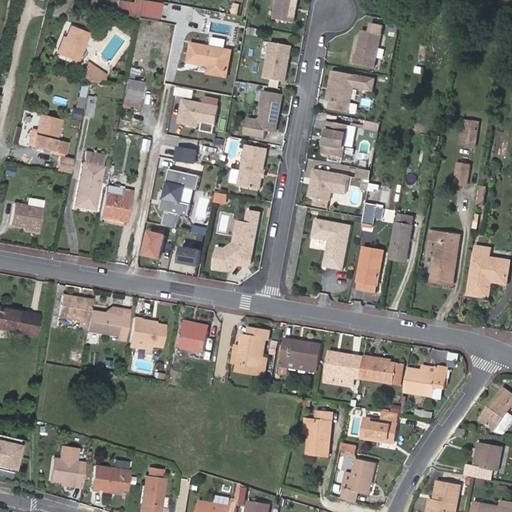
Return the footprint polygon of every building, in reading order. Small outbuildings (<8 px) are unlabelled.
[(139,14),(141,0),(133,0),(133,1),(127,0),(117,0),(116,11),(139,15),(139,14)] [(162,2),(150,0),(141,0),(139,14),(159,18),(162,2)] [(277,0),(274,19),(294,23),(298,0),(277,0)] [(61,55),(79,62),(91,33),(72,26),(68,39),(67,41),(62,54),(61,55)] [(382,34),(363,31),(358,56),(357,55),(355,65),(376,69),(382,34)] [(62,54),(67,41),(68,39),(63,37),(57,52),(62,54)] [(272,42),(265,78),(286,82),(293,46),(272,42)] [(227,78),(232,52),(192,44),(189,63),(210,67),(208,74),(227,78)] [(90,78),(93,64),(87,60),(84,68),(83,77),(90,78)] [(104,79),(105,73),(93,64),(90,78),(99,79),(99,78),(104,79)] [(356,75),(334,71),(328,101),(331,102),(330,109),(349,112),(355,83),(356,75)] [(375,78),(356,75),(355,83),(360,84),(359,87),(373,89),(375,78)] [(125,98),(140,101),(143,83),(129,80),(125,98)] [(88,83),(82,82),(79,97),(78,97),(76,107),(83,108),(88,83)] [(284,95),(265,91),(258,129),(277,132),(284,95)] [(91,116),(94,102),(86,100),(83,115),(91,116)] [(184,101),(180,124),(199,127),(199,123),(200,120),(204,121),(203,124),(216,126),(219,107),(184,101)] [(69,114),(77,119),(81,112),(72,107),(69,114)] [(32,116),(24,114),(22,124),(30,126),(32,116)] [(41,114),(37,130),(33,146),(64,154),(67,143),(56,140),(61,119),(41,114)] [(349,125),(327,121),(325,130),(328,130),(325,145),(324,154),(343,157),(345,145),(349,125)] [(479,124),(465,121),(461,145),(475,147),(479,124)] [(358,127),(349,125),(345,145),(354,147),(358,127)] [(21,128),(17,127),(12,143),(17,144),(21,128)] [(33,146),(37,130),(32,129),(28,145),(33,146)] [(148,152),(150,141),(142,139),(139,150),(148,152)] [(269,149),(247,145),(240,185),(261,189),(269,149)] [(171,197),(198,201),(203,174),(186,171),(188,161),(198,163),(200,156),(179,152),(171,197)] [(104,156),(85,153),(75,205),(94,209),(104,156)] [(58,171),(71,174),(74,159),(61,157),(58,171)] [(455,185),(467,186),(470,166),(458,164),(455,185)] [(355,168),(354,177),(361,178),(359,189),(367,190),(370,170),(355,168)] [(350,176),(315,170),(311,197),(331,201),(333,191),(347,194),(350,176)] [(423,173),(408,170),(405,189),(420,191),(423,173)] [(377,191),(378,184),(369,183),(368,190),(377,191)] [(488,187),(480,186),(477,205),(484,207),(488,187)] [(102,216),(127,222),(133,191),(107,187),(102,216)] [(388,202),(390,188),(382,187),(380,202),(388,202)] [(227,195),(218,194),(217,202),(226,203),(227,195)] [(378,205),(367,203),(363,224),(374,227),(378,205)] [(25,227),(39,229),(43,209),(14,204),(10,224),(25,227)] [(219,245),(215,269),(231,271),(240,266),(249,267),(252,265),(262,211),(250,209),(248,221),(245,220),(243,226),(237,230),(236,241),(226,247),(219,245)] [(391,260),(407,263),(413,226),(412,226),(413,218),(399,215),(391,260)] [(192,229),(206,231),(208,221),(194,218),(192,229)] [(353,225),(317,218),(313,237),(330,241),(325,266),(345,270),(353,225)] [(434,278),(454,281),(461,237),(432,233),(429,256),(437,258),(434,278)] [(470,295),(490,297),(492,281),(508,284),(511,262),(490,259),(492,250),(476,247),(470,295)] [(200,268),(203,251),(183,248),(180,264),(200,268)] [(359,283),(378,286),(384,252),(365,248),(359,283)] [(377,294),(378,286),(359,283),(358,291),(377,294)] [(90,310),(92,300),(62,295),(59,316),(88,321),(90,310)] [(0,327),(33,334),(37,315),(0,307),(0,327)] [(88,321),(87,330),(118,335),(117,338),(125,339),(129,313),(122,312),(121,316),(90,310),(88,321)] [(166,325),(133,320),(129,346),(150,349),(150,344),(162,346),(166,325)] [(184,326),(210,331),(210,328),(185,322),(184,326)] [(204,359),(210,331),(184,326),(178,354),(204,359)] [(271,330),(249,327),(247,334),(243,334),(241,347),(238,363),(237,371),(260,375),(266,338),(270,339),(271,330)] [(319,367),(323,345),(285,339),(282,361),(283,361),(282,366),(317,371),(318,367),(319,367)] [(73,349),(71,360),(79,361),(81,351),(73,349)] [(362,372),(365,358),(352,356),(352,361),(337,358),(337,353),(330,352),(329,359),(327,366),(325,381),(355,386),(357,371),(362,372)] [(398,363),(365,358),(362,372),(361,379),(394,384),(398,363)] [(406,364),(398,363),(394,384),(402,385),(406,364)] [(409,369),(405,392),(434,397),(436,386),(447,388),(450,369),(440,367),(440,369),(424,366),(423,371),(409,369)] [(493,410),(484,422),(496,431),(511,408),(511,394),(505,389),(490,408),(493,410)] [(482,420),(484,422),(493,410),(490,408),(482,420)] [(416,417),(432,419),(433,412),(417,409),(416,417)] [(400,414),(383,411),(382,421),(366,418),(363,438),(395,444),(400,414)] [(334,413),(318,412),(317,421),(311,420),(310,435),(308,455),(330,457),(334,413)] [(467,430),(459,428),(458,437),(466,439),(467,430)] [(19,438),(0,433),(0,467),(11,471),(19,438)] [(474,464),(478,465),(483,443),(479,442),(474,464)] [(342,443),(341,450),(350,452),(356,453),(357,446),(342,443)] [(483,443),(478,465),(477,467),(499,472),(504,447),(483,443)] [(74,486),(82,487),(84,473),(85,463),(75,462),(77,448),(62,446),(60,459),(54,459),(51,479),(61,481),(75,483),(74,486)] [(342,499),(356,503),(359,493),(369,495),(377,463),(358,458),(354,473),(347,472),(342,489),(344,490),(342,499)] [(118,489),(127,490),(129,471),(94,466),(91,489),(115,492),(115,488),(118,489)] [(497,481),(499,472),(477,467),(469,466),(467,476),(497,481)] [(11,471),(0,467),(0,473),(10,476),(11,471)] [(146,475),(140,511),(160,511),(165,477),(161,477),(162,470),(150,468),(149,476),(146,475)] [(440,501),(443,482),(438,480),(434,500),(440,501)] [(434,500),(432,511),(456,511),(462,485),(443,482),(440,501),(434,500)] [(237,511),(239,504),(231,502),(229,506),(199,500),(197,511),(237,511)] [(268,511),(270,505),(249,501),(247,511),(268,511)] [(473,511),(511,511),(511,509),(475,502),(473,511)]
